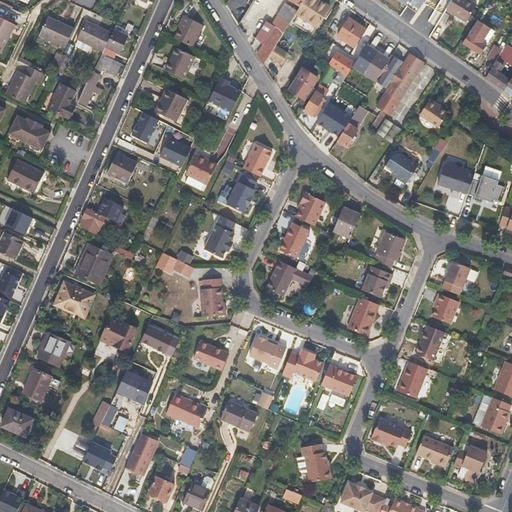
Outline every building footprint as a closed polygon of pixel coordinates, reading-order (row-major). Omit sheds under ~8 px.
[(317,26),(329,7),(317,0),(304,0),(301,7),(299,10),(296,14),(317,26)] [(397,0),(405,5),(407,2),(418,10),(425,0),(397,0)] [(467,22),(477,4),(469,0),(452,0),(447,9),(467,22)] [(296,14),(299,10),(288,4),(279,17),(290,24),(296,14)] [(494,13),(490,19),(498,24),(502,18),(494,13)] [(0,51),(2,53),(8,39),(15,24),(0,17),(0,51)] [(68,48),(76,29),(50,17),(42,37),(68,48)] [(285,33),(290,24),(279,17),(274,26),(285,33)] [(192,49),(203,26),(185,18),(180,29),(181,30),(176,40),(192,49)] [(104,51),(113,32),(87,19),(77,38),(104,51)] [(354,47),(365,30),(348,19),(337,37),(354,47)] [(491,28),(489,26),(478,19),(463,43),(480,54),(487,45),(479,40),(482,36),(484,38),(491,28)] [(276,47),(285,33),(274,26),(267,21),(254,42),(264,48),(258,56),(264,65),(270,56),(276,47)] [(119,53),(127,36),(114,30),(113,32),(104,51),(103,54),(111,58),(114,51),(119,53)] [(511,48),(506,44),(502,49),(499,55),(506,60),(511,64),(511,48)] [(499,55),(502,49),(495,45),(485,58),(494,63),(499,55)] [(276,47),(270,56),(283,65),(289,54),(276,47)] [(184,81),(195,58),(189,55),(176,50),(166,72),(178,78),(184,81)] [(114,75),(120,63),(111,58),(103,54),(99,60),(110,66),(107,72),(114,75)] [(63,74),(71,57),(64,55),(57,71),(63,74)] [(508,78),(499,71),(506,60),(499,55),(494,63),(485,76),(501,88),(508,78)] [(347,77),(355,64),(344,56),(338,65),(334,63),(332,67),(341,73),(347,77)] [(391,114),(422,64),(410,56),(404,65),(391,57),(375,82),(388,90),(378,106),(391,114)] [(37,81),(40,82),(41,83),(46,74),(30,66),(26,75),(37,81)] [(87,106),(102,75),(94,70),(87,81),(85,86),(78,101),(87,106)] [(306,99),(318,79),(304,70),(292,90),(306,99)] [(26,104),(37,81),(26,75),(19,72),(17,71),(6,95),(26,104)] [(340,88),(347,77),(341,73),(334,84),(340,88)] [(221,78),(209,102),(230,112),(240,92),(228,86),(229,82),(221,78)] [(76,109),(70,105),(76,92),(62,85),(50,109),(71,119),(76,109)] [(322,102),(329,91),(320,85),(305,110),(313,115),(316,110),(318,112),(324,104),(322,102)] [(156,113),(158,114),(176,123),(187,101),(167,90),(156,113)] [(438,127),(447,114),(442,111),(443,108),(430,99),(420,115),(438,127)] [(358,107),(351,102),(345,113),(351,118),(358,107)] [(360,106),(338,141),(335,147),(344,152),(358,131),(357,129),(368,111),(360,106)] [(159,120),(143,111),(131,135),(147,143),(159,120)] [(42,129),(44,125),(28,117),(26,121),(17,117),(9,133),(42,149),(50,133),(42,129)] [(393,144),(403,129),(386,118),(376,133),(393,144)] [(190,147),(167,136),(158,155),(181,166),(190,147)] [(442,152),(446,144),(441,141),(436,149),(442,152)] [(260,177),(272,153),(255,145),(243,169),(260,177)] [(435,163),(442,152),(436,149),(429,159),(435,163)] [(402,189),(406,184),(418,166),(396,151),(385,167),(398,175),(397,178),(398,178),(394,184),(402,189)] [(128,183),(137,162),(118,153),(108,173),(128,183)] [(205,188),(215,168),(205,163),(194,158),(184,178),(205,188)] [(35,194),(45,174),(18,160),(9,180),(35,194)] [(227,162),(223,171),(230,174),(234,165),(227,162)] [(468,194),(473,181),(475,175),(467,172),(468,171),(445,164),(438,185),(460,193),(461,192),(468,194)] [(227,205),(238,211),(243,213),(246,207),(248,207),(252,198),(251,197),(254,191),(253,189),(257,182),(243,176),(240,182),(238,181),(234,190),(227,205)] [(499,201),(504,187),(497,185),(498,181),(482,176),(480,183),(473,181),(468,194),(468,195),(475,197),(474,200),(480,202),(481,200),(491,203),(492,199),(499,201)] [(227,205),(234,190),(227,186),(224,193),(222,192),(218,201),(227,205)] [(298,208),(299,210),(296,217),(314,226),(326,203),(313,197),(305,192),(300,202),(301,203),(298,208)] [(117,222),(126,203),(109,195),(100,215),(104,217),(117,222)] [(0,215),(0,222),(27,235),(35,218),(6,204),(0,215)] [(511,209),(505,207),(499,225),(506,227),(506,229),(511,230),(511,209)] [(344,208),(339,220),(332,217),(330,221),(337,224),(334,232),(351,239),(361,215),(344,208)] [(97,233),(104,217),(100,215),(87,209),(82,217),(84,219),(81,226),(97,233)] [(234,244),(230,242),(235,234),(231,232),(235,224),(233,222),(221,217),(205,250),(222,259),(226,251),(229,252),(234,244)] [(117,236),(122,224),(117,222),(111,234),(117,236)] [(297,258),(310,231),(293,223),(279,250),(297,258)] [(397,263),(406,241),(386,232),(377,254),(380,255),(378,262),(392,268),(394,261),(397,263)] [(0,253),(14,261),(23,241),(5,233),(0,243),(0,253)] [(98,283),(111,255),(89,245),(76,273),(98,283)] [(182,252),(181,254),(177,261),(188,266),(193,257),(182,252)] [(188,278),(193,268),(188,266),(177,261),(176,260),(171,269),(188,278)] [(284,297),(296,269),(280,261),(266,288),(284,297)] [(462,290),(466,279),(474,282),(477,272),(452,263),(444,282),(445,283),(442,289),(459,296),(461,289),(462,290)] [(382,298),(386,289),(389,290),(394,275),(372,266),(363,290),(382,298)] [(0,297),(10,302),(23,274),(9,267),(7,273),(5,273),(0,283),(0,297)] [(511,278),(511,275),(511,271),(505,269),(503,275),(511,278)] [(224,315),(221,279),(203,280),(204,289),(201,289),(203,317),(224,315)] [(83,318),(93,294),(64,282),(54,305),(83,318)] [(433,308),(435,309),(431,317),(450,325),(459,303),(438,294),(433,308)] [(0,297),(0,324),(10,302),(0,297)] [(367,337),(380,305),(361,298),(349,329),(367,337)] [(126,350),(136,329),(110,317),(100,338),(126,350)] [(150,324),(141,341),(173,356),(176,350),(181,339),(150,324)] [(433,362),(444,333),(427,326),(415,354),(433,362)] [(59,366),(69,343),(47,333),(37,357),(59,366)] [(278,369),(287,347),(279,343),(277,345),(268,342),(269,339),(258,336),(250,356),(269,364),(269,366),(278,369)] [(222,371),(229,353),(200,341),(193,358),(222,371)] [(317,382),(325,363),(315,359),(317,355),(302,349),(300,355),(292,352),(283,375),(292,378),(294,373),(317,382)] [(416,399),(428,369),(409,361),(396,391),(416,399)] [(251,376),(252,370),(264,374),(261,386),(268,388),(272,372),(240,362),(237,372),(251,376)] [(511,365),(505,362),(494,391),(511,398),(511,365)] [(350,396),(358,376),(330,365),(322,384),(350,396)] [(40,400),(50,376),(33,369),(23,393),(40,400)] [(133,400),(142,379),(125,371),(116,390),(115,392),(133,400)] [(143,405),(153,383),(142,379),(133,400),(143,405)] [(269,408),(273,397),(264,394),(262,393),(258,403),(269,408)] [(318,408),(325,410),(330,395),(323,393),(318,408)] [(199,428),(208,407),(201,404),(199,404),(175,394),(167,413),(199,428)] [(332,394),(330,402),(344,406),(347,399),(332,394)] [(220,419),(246,430),(256,435),(264,417),(246,409),(248,404),(231,396),(229,401),(228,401),(220,419)] [(501,435),(510,414),(509,413),(511,405),(493,397),(481,427),(501,435)] [(113,413),(116,406),(110,403),(107,410),(113,413)] [(26,436),(33,419),(9,408),(1,426),(26,436)] [(106,428),(113,413),(107,410),(103,417),(99,425),(106,428)] [(99,425),(103,417),(96,413),(91,423),(99,426),(99,425)] [(127,418),(124,417),(120,415),(114,427),(119,430),(121,430),(127,418)] [(371,439),(381,443),(388,446),(389,444),(398,447),(399,444),(406,447),(412,432),(379,418),(371,437),(372,437),(371,439)] [(473,436),(475,431),(469,428),(467,434),(473,436)] [(448,461),(454,448),(424,435),(417,453),(432,460),(431,462),(446,467),(448,461)] [(142,475),(157,442),(143,436),(135,453),(133,452),(126,467),(142,475)] [(110,451),(91,442),(82,461),(101,470),(103,466),(111,471),(118,458),(108,454),(110,451)] [(331,479),(326,453),(323,453),(321,444),(301,448),(303,457),(305,457),(310,483),(331,479)] [(479,473),(488,452),(471,445),(466,455),(459,452),(454,465),(461,468),(458,476),(465,479),(466,478),(470,479),(473,470),(479,473)] [(180,464),(190,468),(197,452),(186,447),(179,463),(180,464)] [(180,464),(177,471),(187,475),(190,468),(180,464)] [(167,501),(174,485),(157,476),(149,492),(167,501)] [(210,491),(214,481),(213,478),(207,476),(204,477),(201,486),(210,491)] [(381,511),(384,505),(386,499),(372,494),(373,492),(366,489),(365,487),(357,484),(356,485),(348,482),(340,502),(365,511),(366,510),(369,511),(381,511)] [(203,509),(211,491),(210,491),(201,486),(193,483),(185,501),(203,509)] [(5,489),(0,499),(0,511),(18,511),(25,498),(5,489)] [(301,496),(285,489),(282,498),(298,504),(301,496)] [(258,511),(261,505),(241,497),(234,511),(258,511)] [(424,511),(419,510),(420,508),(410,504),(409,506),(404,504),(404,502),(394,498),(391,508),(384,505),(381,511),(424,511)]
